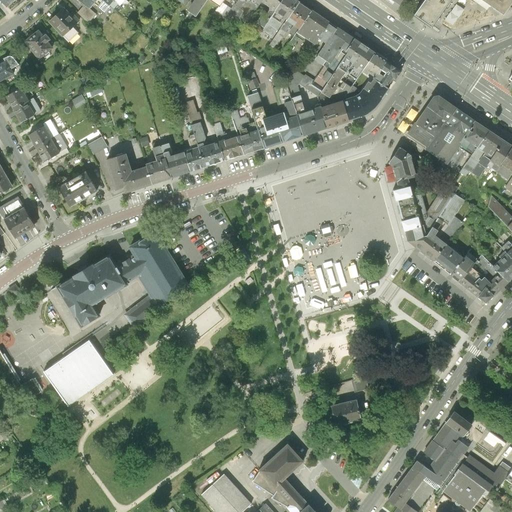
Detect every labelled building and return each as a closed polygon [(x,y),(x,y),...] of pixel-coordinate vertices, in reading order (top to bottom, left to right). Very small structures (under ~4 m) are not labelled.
[(103,0),(81,0),(86,3),(90,7),(94,3),(104,13),(110,6),(103,0)] [(103,0),(110,6),(114,10),(119,4),(114,0),(103,0)] [(207,0),(194,0),(188,10),(197,16),(207,0)] [(247,25),(263,1),(263,0),(237,0),(235,5),(243,11),(238,19),(247,25)] [(283,0),(263,0),(263,1),(270,6),(270,10),(267,15),(263,13),(257,22),(265,27),(283,0)] [(301,0),(283,0),(265,27),(263,30),(275,37),(288,17),(289,18),(301,1),(301,0)] [(426,0),(415,15),(432,27),(451,0),(426,0)] [(510,7),(511,4),(511,0),(481,0),(501,14),(508,5),(510,7)] [(313,9),(301,1),(289,18),(288,20),(293,23),(295,24),(290,32),(294,36),(313,9)] [(228,6),(222,2),(219,7),(212,17),(217,21),(228,6)] [(90,7),(86,3),(77,13),(89,23),(97,14),(90,7)] [(232,9),(228,6),(217,21),(223,25),(230,14),(238,19),(243,11),(235,5),(232,9)] [(64,6),(49,21),(69,42),(79,32),(74,26),(80,20),(72,12),(71,13),(64,6)] [(313,8),(313,9),(294,36),(288,45),(293,48),(299,38),(303,41),(306,37),(316,44),(320,38),(331,22),(332,21),(313,8)] [(164,13),(159,10),(155,15),(160,19),(164,13)] [(276,48),(293,23),(288,20),(289,18),(288,17),(275,37),(270,44),(276,48)] [(265,27),(257,22),(256,21),(250,30),(259,36),(263,30),(265,27)] [(339,27),(331,22),(320,38),(327,43),(315,59),(325,66),(315,80),(308,90),(319,97),(322,92),(350,52),(348,50),(357,37),(339,26),(339,27)] [(29,36),(24,40),(38,59),(54,47),(49,41),(51,39),(47,33),(44,35),(39,29),(33,33),(32,31),(28,35),(29,36)] [(377,51),(357,37),(348,50),(350,52),(322,92),(329,96),(352,64),(359,69),(361,66),(365,69),(377,51)] [(224,42),(216,45),(219,54),(227,51),(224,42)] [(365,69),(363,71),(369,75),(370,72),(378,78),(382,72),(385,68),(390,60),(377,51),(365,69)] [(146,58),(141,54),(137,60),(142,64),(146,58)] [(7,60),(0,63),(0,80),(14,73),(7,60)] [(404,70),(390,60),(385,68),(389,71),(386,75),(382,72),(378,78),(392,87),(404,70)] [(363,71),(365,69),(361,66),(359,69),(352,64),(329,96),(322,92),(319,97),(322,103),(322,106),(344,99),(354,85),(363,71)] [(308,90),(315,80),(305,74),(304,76),(297,71),(292,78),(299,84),(308,90)] [(294,97),(301,94),(299,85),(299,84),(292,78),(287,76),(294,97)] [(257,78),(249,81),(252,89),(260,86),(257,78)] [(392,87),(378,78),(374,83),(371,80),(362,93),(360,94),(346,99),(352,119),(368,114),(372,112),(376,109),(380,105),(392,87)] [(285,102),(293,100),(287,83),(267,89),(273,108),(280,106),(287,107),(285,102)] [(362,90),(354,85),(344,99),(346,99),(360,94),(362,90)] [(22,87),(6,96),(14,109),(28,101),(30,100),(22,87)] [(295,100),(299,114),(307,111),(301,94),(294,97),(295,100)] [(418,148),(423,151),(424,150),(445,121),(454,107),(435,94),(430,95),(404,133),(419,142),(418,148)] [(249,99),(253,109),(262,106),(259,96),(249,99)] [(185,102),(199,146),(205,144),(204,142),(207,138),(201,122),(203,121),(200,111),(198,112),(194,99),(185,102)] [(352,119),(346,99),(344,99),(322,106),(329,128),(352,121),(352,119)] [(290,117),(277,121),(284,142),(306,135),(299,114),(295,100),(293,100),(285,102),(287,107),(290,117)] [(35,114),(28,101),(14,109),(21,122),(35,114)] [(322,106),(322,103),(316,105),(317,108),(307,111),(299,114),(306,135),(329,128),(322,106)] [(257,121),(266,148),(284,142),(277,121),(264,125),(262,119),(265,115),(262,106),(253,109),(257,121)] [(445,121),(463,133),(472,119),(454,107),(445,121)] [(231,113),(238,134),(245,155),(266,148),(257,121),(243,126),(238,111),(231,113)] [(487,130),(472,119),(463,133),(460,137),(462,139),(475,147),(487,130)] [(89,121),(74,128),(78,136),(93,129),(89,121)] [(214,124),(219,140),(226,137),(221,121),(214,124)] [(445,165),(462,139),(460,137),(463,133),(445,121),(424,150),(445,165)] [(45,126),(29,135),(36,147),(52,138),(45,126)] [(481,171),(502,140),(487,130),(475,147),(482,152),(469,172),(476,177),(481,171)] [(219,140),(226,160),(245,155),(238,134),(226,137),(219,140)] [(103,136),(88,144),(94,154),(108,146),(103,136)] [(147,136),(140,139),(143,147),(150,145),(147,136)] [(52,138),(36,147),(44,162),(60,153),(52,138)] [(462,139),(445,165),(454,170),(466,152),(469,155),(475,147),(462,139)] [(226,160),(219,140),(205,144),(199,146),(206,167),(226,160)] [(490,168),(494,170),(498,164),(510,146),(502,140),(481,171),(486,174),(490,168)] [(170,142),(162,145),(173,177),(192,171),(186,151),(172,155),(170,151),(173,150),(170,142)] [(147,163),(148,166),(154,183),(173,177),(162,145),(154,148),(158,160),(147,163)] [(199,146),(186,151),(192,171),(206,167),(199,146)] [(511,147),(510,146),(498,164),(511,173),(511,147)] [(410,155),(399,147),(387,163),(389,165),(394,182),(405,179),(416,176),(410,155)] [(475,147),(469,155),(458,172),(465,177),(469,172),(482,152),(475,147)] [(127,153),(107,160),(116,189),(126,186),(128,192),(154,183),(148,166),(133,170),(127,153)] [(506,181),(511,173),(498,164),(494,170),(492,172),(506,181)] [(0,193),(14,186),(4,169),(0,171),(0,193)] [(56,181),(70,206),(98,190),(87,171),(66,183),(62,177),(56,181)] [(511,175),(503,188),(511,194),(511,175)] [(394,182),(395,188),(407,185),(405,179),(394,182)] [(402,231),(405,241),(421,237),(409,195),(407,185),(395,188),(389,190),(392,201),(395,200),(400,220),(398,221),(401,231),(402,231)] [(430,226),(452,193),(441,186),(425,211),(420,192),(409,195),(421,237),(423,237),(430,226)] [(452,193),(430,226),(436,231),(432,235),(445,245),(463,223),(453,216),(463,201),(452,193)] [(511,219),(490,195),(482,202),(505,226),(511,219)] [(0,210),(16,239),(36,227),(19,196),(0,207),(0,210)] [(417,251),(432,262),(445,245),(432,235),(436,231),(430,226),(423,237),(421,237),(405,241),(417,251)] [(135,257),(131,259),(140,276),(150,295),(123,315),(135,329),(191,287),(157,231),(129,246),(135,257)] [(511,242),(511,243),(509,245),(511,247),(507,250),(506,249),(509,241),(502,235),(495,242),(503,251),(511,260),(511,242)] [(448,275),(462,258),(445,245),(432,262),(448,275)] [(511,276),(511,260),(503,251),(497,257),(498,259),(491,266),(497,272),(506,282),(511,276)] [(497,272),(491,266),(480,254),(473,263),(466,272),(475,280),(477,278),(479,280),(482,277),(487,282),(497,272)] [(63,280),(54,285),(83,332),(93,326),(92,323),(103,317),(96,305),(129,285),(128,283),(140,276),(131,259),(118,267),(111,255),(95,264),(95,263),(73,275),(74,277),(64,283),(63,280)] [(448,275),(457,283),(466,272),(473,263),(464,256),(462,258),(448,275)] [(294,285),(302,282),(296,264),(286,267),(289,277),(291,276),(294,285)] [(506,282),(497,272),(487,282),(482,277),(479,280),(477,278),(475,280),(466,272),(457,283),(483,304),(506,282)] [(243,286),(253,290),(257,282),(247,277),(243,286)] [(292,286),(294,293),(304,290),(302,283),(292,286)] [(21,292),(16,284),(7,290),(13,298),(21,292)] [(458,347),(464,337),(451,329),(445,340),(458,347)] [(101,354),(90,338),(43,369),(57,390),(67,406),(115,374),(101,354)] [(0,354),(0,382),(10,398),(21,392),(27,402),(40,394),(32,381),(20,388),(0,354)] [(365,377),(350,381),(352,390),(367,386),(365,377)] [(336,426),(361,420),(355,399),(330,405),(336,426)] [(452,412),(445,422),(463,435),(463,436),(471,426),(452,412)] [(445,422),(432,440),(447,451),(453,442),(456,444),(458,441),(463,435),(445,422)] [(12,436),(7,429),(0,434),(4,441),(12,436)] [(388,500),(398,507),(400,508),(404,502),(405,502),(425,475),(440,486),(441,485),(445,488),(443,491),(457,501),(456,503),(456,504),(458,505),(459,505),(460,504),(471,511),(482,495),(484,496),(492,486),(497,490),(505,478),(506,478),(511,469),(502,462),(494,474),(468,456),(467,458),(465,457),(462,455),(468,448),(458,441),(456,444),(453,442),(447,451),(432,440),(423,452),(429,457),(432,457),(435,458),(428,468),(417,461),(388,500)] [(289,444),(260,470),(276,488),(287,478),(306,462),(290,445),(289,444)] [(273,499),(289,507),(291,505),(276,488),(260,470),(253,482),(274,496),(273,499)] [(225,474),(202,495),(217,511),(242,511),(252,503),(225,474)] [(302,511),(311,505),(287,478),(276,488),(291,505),(289,507),(287,508),(290,511),(302,511)] [(480,511),(489,511),(488,510),(495,504),(492,501),(480,511)] [(417,511),(405,502),(404,502),(400,508),(398,507),(393,511),(417,511)] [(262,511),(273,511),(266,503),(260,509),(262,511)]
